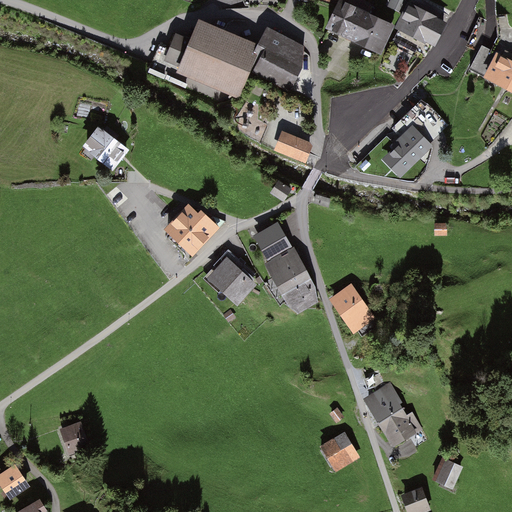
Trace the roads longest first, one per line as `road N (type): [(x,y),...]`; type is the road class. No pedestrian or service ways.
road 1 (residential): [(0,404),(79,354),(237,227),(303,196)]
road 2 (unclassified): [(303,196),(309,251),(396,511)]
road 3 (residential): [(6,0),(125,44),(193,15),(283,21)]
road 4 (residential): [(468,0),(430,62),(331,153)]
road 5 (track): [(511,189),(419,187),(321,166)]
road 6 (residential): [(283,21),(311,41),(320,135),(331,153)]
